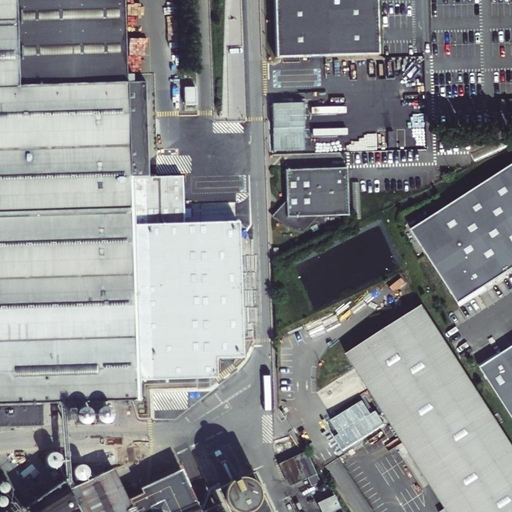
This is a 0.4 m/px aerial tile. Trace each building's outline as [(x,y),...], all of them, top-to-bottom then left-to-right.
[(0,0),(0,428),(15,428),(15,405),(14,396),(22,395),(22,404),(90,402),(90,396),(113,395),(113,401),(136,401),(128,135),(126,81),(18,86),(15,0),(0,0)] [(15,0),(18,86),(126,81),(124,0),(15,0)] [(377,0),(273,0),(276,59),(380,55),(377,0)] [(511,101),(500,102),(500,126),(511,126),(511,101)] [(278,108),(279,143),(319,142),(318,107),(278,108)] [(511,166),(412,229),(458,303),(511,268),(511,166)] [(347,168),(285,169),(285,205),(275,205),(275,227),(310,226),(310,216),(348,216),(347,168)] [(511,511),(511,451),(421,305),(344,352),(443,511),(511,511)] [(511,419),(511,345),(479,366),(511,419)] [(22,395),(14,396),(15,405),(22,404),(22,395)] [(92,471),(95,472),(98,472),(100,471),(103,470),(105,468),(106,466),(107,463),(107,461),(106,457),(106,455),(104,453),(102,452),(99,451),(96,450),(94,451),(91,452),(89,453),(87,455),(86,458),(86,460),(86,463),(86,466),(88,468),(90,470),(92,471)] [(315,474),(305,451),(279,463),(289,486),(315,474)] [(56,453),(55,453),(53,452),(51,453),(49,453),(47,454),(46,456),(45,458),(45,460),(45,462),(45,464),(46,465),(48,467),(50,468),(51,468),(53,468),(55,468),(57,467),(59,465),(60,464),(60,462),(60,460),(60,458),(59,456),(58,454),(56,453)] [(84,466),(82,465),(80,465),(78,465),(76,465),(75,467),(73,468),(72,470),(72,472),(72,474),(73,476),(74,478),(75,479),(77,480),(79,481),(81,481),(83,480),(85,479),(86,478),(87,476),(88,474),(88,472),(88,470),(87,468),(86,467),(84,466)] [(200,511),(181,469),(138,489),(140,493),(127,499),(112,469),(66,490),(62,482),(60,481),(22,509),(15,499),(0,509),(0,511),(200,511)] [(235,477),(234,478),(228,480),(226,482),(224,484),(210,491),(220,511),(272,511),(254,471),(240,477),(239,477),(235,477)]
